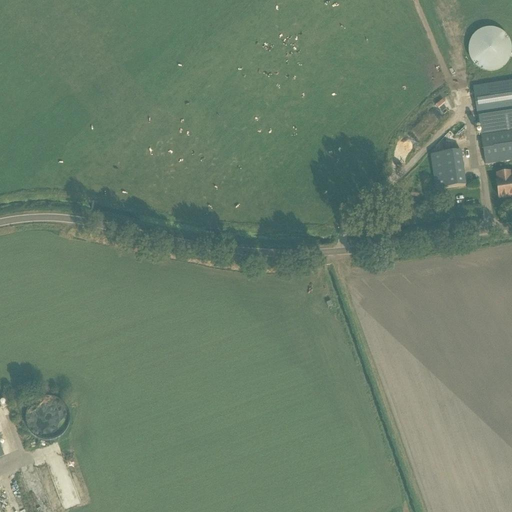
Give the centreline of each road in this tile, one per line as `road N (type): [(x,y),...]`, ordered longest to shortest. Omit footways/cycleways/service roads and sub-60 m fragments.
road 1 (unclassified): [(0,226),(46,219),(315,256),(511,228)]
road 2 (track): [(493,232),(464,115),(414,0)]
